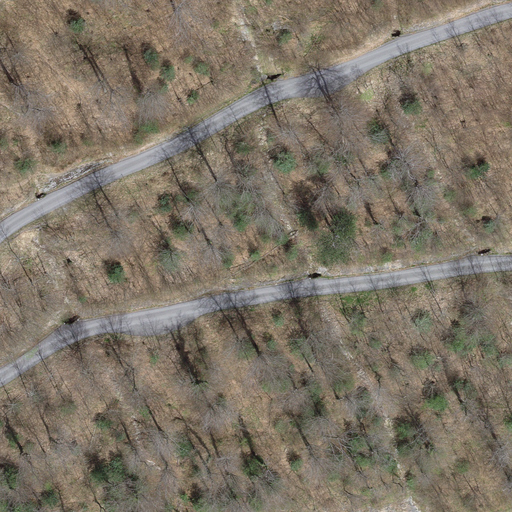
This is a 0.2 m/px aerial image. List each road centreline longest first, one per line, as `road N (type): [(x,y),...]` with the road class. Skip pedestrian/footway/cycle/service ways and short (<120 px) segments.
road 1 (unclassified): [(0,233),(278,91),(511,9)]
road 2 (unclassified): [(511,263),(97,325),(0,378)]
